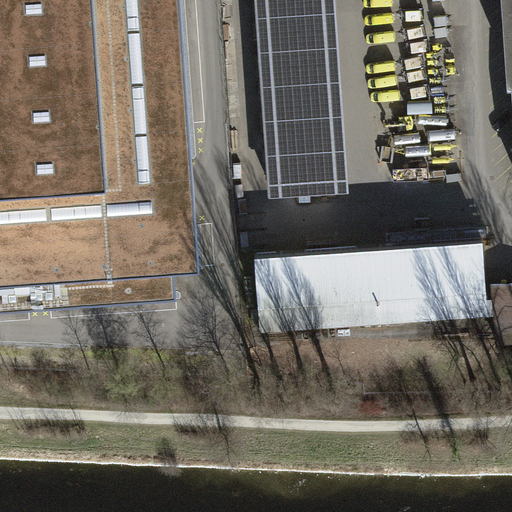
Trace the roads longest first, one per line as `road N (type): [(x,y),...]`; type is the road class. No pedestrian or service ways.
road 1 (track): [(0,403),(511,420)]
road 2 (unknown): [(237,0),(252,190),(262,209),(281,216),(370,211)]
road 3 (unknown): [(352,0),(370,211)]
road 4 (unknown): [(478,0),(483,205)]
